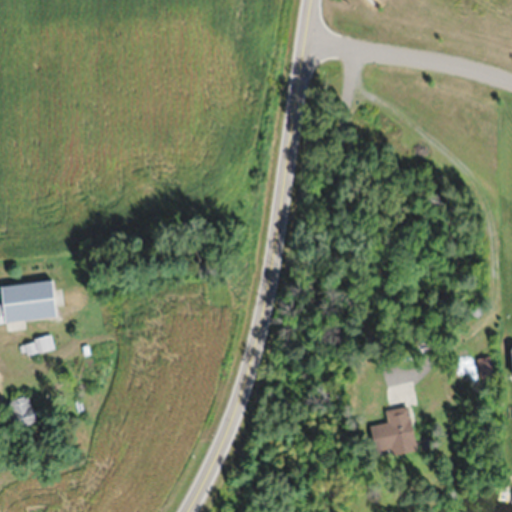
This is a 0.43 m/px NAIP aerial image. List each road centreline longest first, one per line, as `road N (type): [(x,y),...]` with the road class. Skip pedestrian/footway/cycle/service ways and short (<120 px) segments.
road 1 (secondary): [(194,511),(239,424),(273,307),(312,0)]
road 2 (residential): [(308,38),(476,74),(511,90)]
